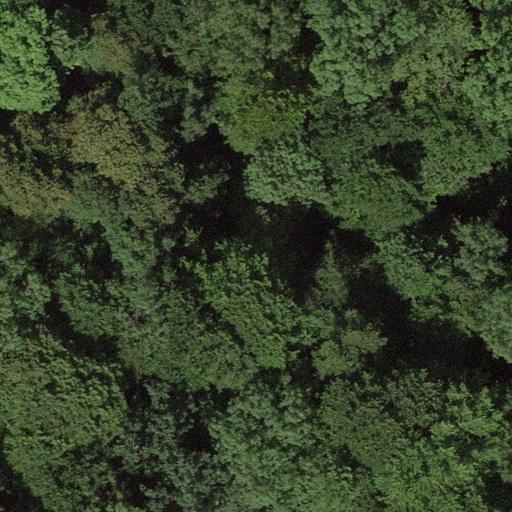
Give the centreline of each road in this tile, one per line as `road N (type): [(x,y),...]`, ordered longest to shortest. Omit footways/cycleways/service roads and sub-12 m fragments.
road 1 (track): [(502,0),(40,489),(50,511)]
road 2 (track): [(511,402),(399,414),(40,489),(0,474)]
